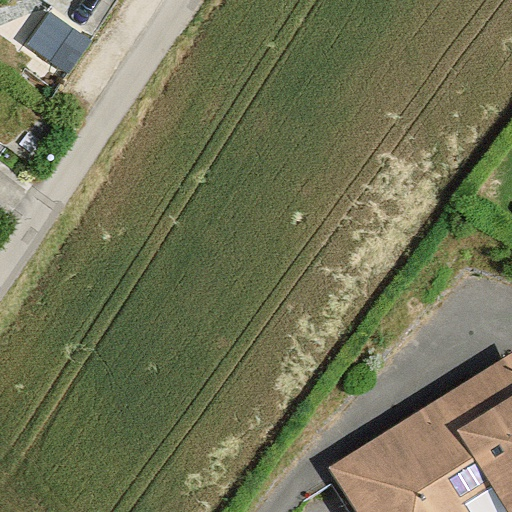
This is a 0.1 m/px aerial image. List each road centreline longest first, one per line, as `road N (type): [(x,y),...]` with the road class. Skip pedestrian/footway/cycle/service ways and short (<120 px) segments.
road 1 (unknown): [(260,511),(445,291),(505,263)]
road 2 (residential): [(0,267),(179,0)]
